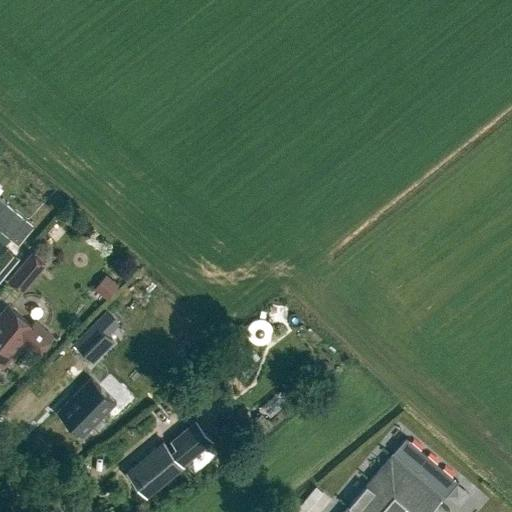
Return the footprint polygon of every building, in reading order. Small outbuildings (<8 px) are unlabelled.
[(0,196),(0,229),(17,244),(34,224),(0,196)] [(32,251),(7,280),(23,293),(47,263),(32,251)] [(105,275),(95,291),(111,301),(121,284),(105,275)] [(0,313),(0,318),(0,319),(0,362),(3,365),(23,341),(38,353),(53,335),(34,320),(31,323),(8,304),(0,313)] [(176,315),(164,321),(182,357),(194,350),(176,315)] [(95,323),(75,343),(92,360),(112,340),(95,323)] [(70,410),(90,430),(118,402),(97,383),(70,410)] [(235,412),(216,429),(226,440),(245,424),(235,412)] [(180,461),(209,438),(196,422),(172,442),(175,446),(171,450),(163,441),(127,471),(147,495),(183,465),(180,461)] [(392,455),(343,511),(432,511),(443,499),(441,497),(444,493),(446,495),(459,480),(407,436),(394,451),(397,454),(394,457),(392,455)] [(316,487),(296,511),(297,511),(318,511),(330,499),(316,487)]
